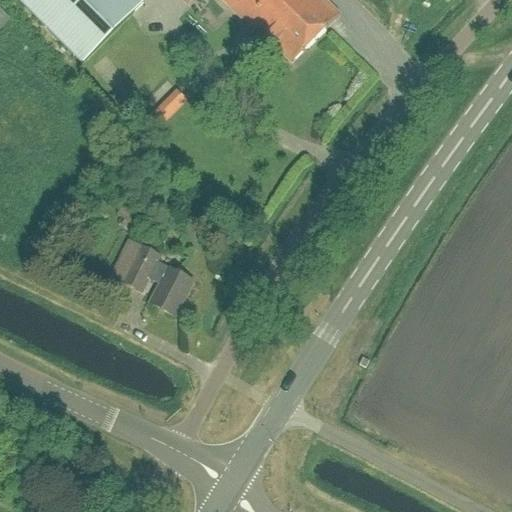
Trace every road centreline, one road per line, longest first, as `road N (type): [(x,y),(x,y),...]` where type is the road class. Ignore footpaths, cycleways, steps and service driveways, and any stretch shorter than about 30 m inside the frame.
road 1 (unclassified): [(215,374),(318,208),(500,0)]
road 2 (tertiary): [(278,411),(511,77)]
road 3 (residential): [(278,411),(475,511)]
road 4 (unclassified): [(0,368),(174,454)]
